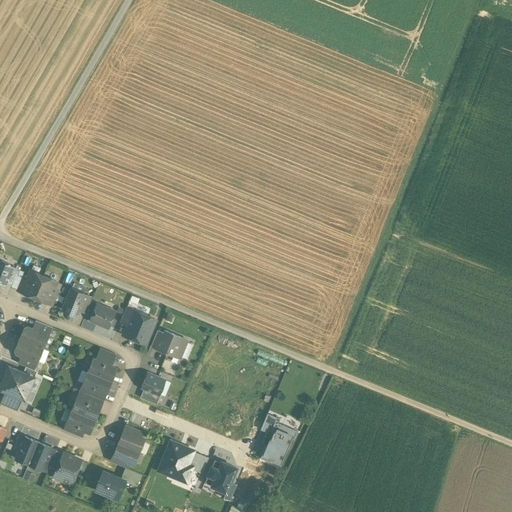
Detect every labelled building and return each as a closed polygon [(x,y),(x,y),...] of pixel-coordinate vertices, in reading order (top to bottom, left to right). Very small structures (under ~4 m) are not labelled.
[(8,264),(2,261),(0,261),(0,283),(5,285),(6,282),(6,281),(12,267),(9,266),(8,264)] [(12,267),(6,281),(6,282),(12,284),(18,270),(12,267)] [(43,276),(30,271),(28,277),(22,290),(21,292),(34,298),(43,276)] [(22,275),(17,288),(22,290),(28,277),(22,275)] [(43,276),(34,298),(47,303),(48,301),(54,288),(56,282),(43,276)] [(70,289),(84,295),(87,289),(73,284),(70,289)] [(59,290),(54,288),(48,301),(54,303),(59,290)] [(84,295),(70,289),(62,309),(74,314),(77,313),(78,309),(84,295)] [(84,295),(78,309),(84,312),(90,297),(84,295)] [(115,312),(97,304),(90,321),(108,328),(115,312)] [(133,311),(126,307),(120,321),(127,324),(128,324),(133,311)] [(155,320),(133,311),(128,324),(127,324),(123,335),(145,344),(155,320)] [(51,327),(35,321),(32,329),(47,335),(46,336),(47,336),(51,327)] [(32,329),(27,327),(24,328),(19,339),(41,348),(46,336),(47,335),(32,329)] [(157,330),(151,346),(157,349),(164,333),(157,330)] [(187,340),(165,331),(164,333),(157,349),(173,356),(174,355),(180,358),(187,341),(187,340)] [(41,348),(19,339),(15,350),(16,353),(21,355),(36,361),(36,360),(41,348)] [(115,354),(101,348),(96,360),(110,366),(115,354)] [(36,361),(21,355),(18,363),(25,367),(33,370),(37,361),(36,360),(36,361)] [(96,360),(93,359),(88,372),(110,381),(116,368),(110,366),(96,360)] [(23,373),(8,366),(0,385),(0,389),(4,391),(21,398),(25,399),(34,377),(23,373)] [(33,370),(25,367),(23,373),(34,377),(36,371),(33,370)] [(110,381),(88,372),(83,385),(88,387),(104,394),(105,394),(110,381)] [(165,380),(147,373),(141,388),(143,389),(159,395),(159,394),(165,380)] [(104,394),(88,387),(85,393),(101,400),(104,394)] [(159,395),(143,389),(140,398),(156,405),(161,395),(159,394),(159,395)] [(21,398),(4,391),(0,401),(0,403),(16,410),(21,398)] [(101,400),(85,393),(83,400),(99,406),(101,400)] [(83,400),(77,397),(72,410),(94,420),(100,407),(99,406),(83,400)] [(94,420),(72,410),(66,423),(83,430),(89,433),(94,420)] [(260,430),(272,435),(273,433),(270,432),(275,422),(278,423),(280,419),(267,414),(260,430)] [(297,431),(278,423),(275,422),(270,432),(273,433),(272,435),(267,446),(264,454),(270,457),(269,460),(270,461),(280,465),(291,440),(293,441),(297,431)] [(83,430),(66,423),(64,430),(81,437),(83,430)] [(143,432),(126,425),(124,430),(140,437),(143,432)] [(124,430),(123,430),(118,443),(139,452),(144,439),(140,437),(124,430)] [(19,435),(13,449),(18,451),(24,438),(19,435)] [(37,442),(25,437),(24,438),(18,451),(15,459),(28,464),(37,442)] [(193,451),(170,441),(158,471),(186,482),(192,469),(187,467),(193,451)] [(50,447),(37,442),(28,464),(41,470),(50,448),(50,447)] [(139,452),(118,443),(113,456),(130,463),(133,464),(139,452)] [(266,445),(260,459),(269,463),(270,461),(269,460),(270,457),(264,454),(267,446),(266,445)] [(50,448),(41,470),(46,473),(49,467),(56,451),(50,448)] [(56,451),(49,467),(56,470),(63,454),(56,451)] [(201,473),(208,458),(193,451),(187,467),(192,469),(201,473)] [(81,460),(63,453),(56,470),(53,477),(71,484),(71,483),(74,482),(76,478),(74,475),(81,460)] [(130,463),(113,456),(111,462),(125,468),(127,469),(130,463)] [(237,468),(215,459),(205,482),(212,485),(211,486),(226,493),(231,483),(237,468)] [(127,469),(125,468),(120,479),(124,481),(137,486),(141,474),(127,469)] [(117,479),(110,476),(110,475),(103,472),(95,489),(117,498),(124,481),(120,479),(117,478),(117,479)] [(237,485),(231,483),(224,498),(230,500),(237,485)]
